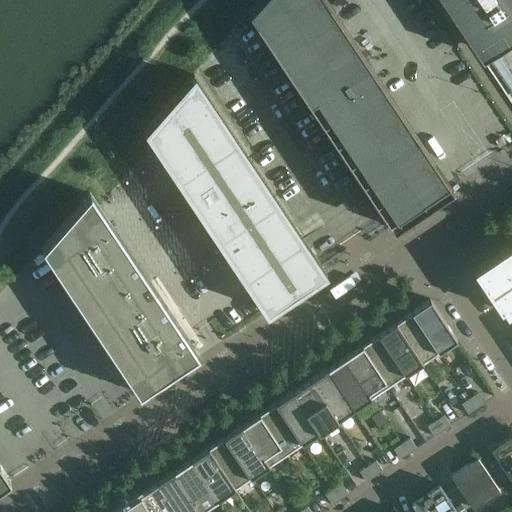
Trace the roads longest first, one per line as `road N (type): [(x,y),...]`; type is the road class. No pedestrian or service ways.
road 1 (residential): [(29,511),(423,244)]
road 2 (residential): [(350,511),(511,402)]
road 3 (residential): [(511,374),(423,244)]
